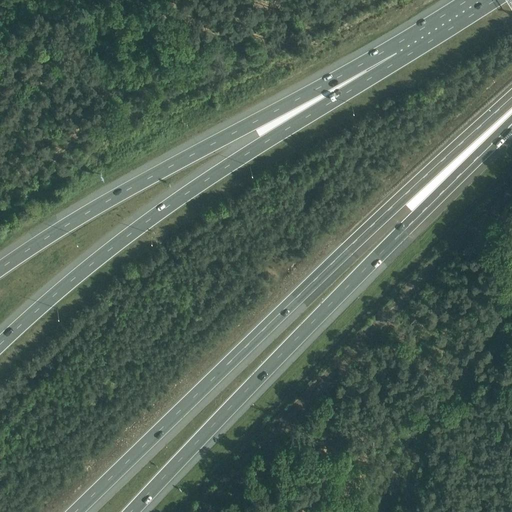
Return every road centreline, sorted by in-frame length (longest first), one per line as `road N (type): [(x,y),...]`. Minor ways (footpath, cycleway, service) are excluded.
road 1 (motorway): [(78,511),(511,98)]
road 2 (motorway): [(132,511),(511,125)]
road 3 (motorway): [(399,60),(106,249),(0,342)]
road 4 (motorway): [(399,60),(109,200),(0,272)]
